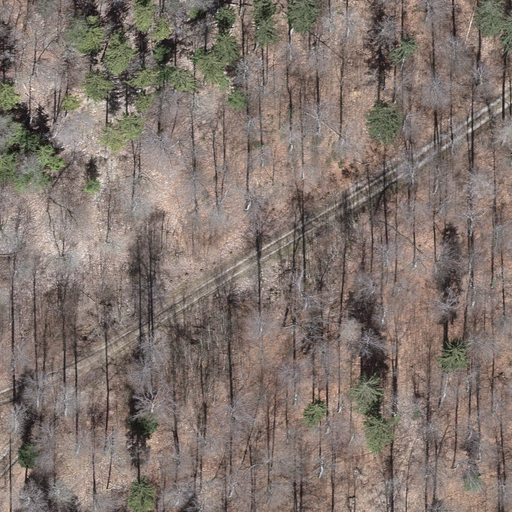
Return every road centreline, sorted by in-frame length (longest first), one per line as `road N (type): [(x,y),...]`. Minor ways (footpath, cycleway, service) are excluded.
road 1 (track): [(0,406),(155,328),(511,98)]
road 2 (track): [(78,367),(36,435),(0,472)]
